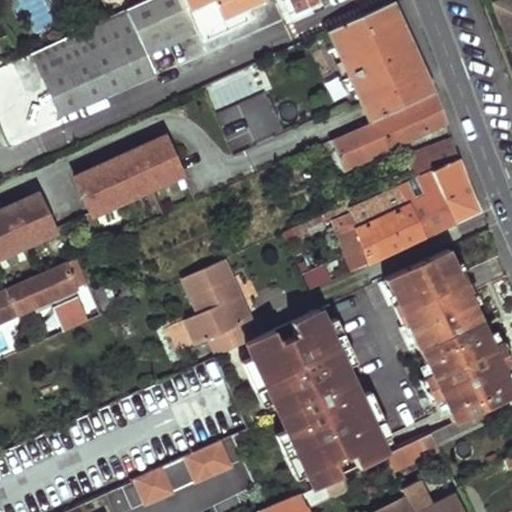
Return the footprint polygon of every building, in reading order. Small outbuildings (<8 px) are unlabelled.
[(145,53),(197,29),(183,0),(148,0),(30,53),(60,117),(155,74),(145,53)] [(260,0),(183,0),(197,29),(260,0)] [(287,0),(277,5),(282,16),(287,14),(292,24),(324,10),(319,0),(287,0)] [(368,121),(432,92),(426,79),(418,60),(393,2),(329,31),(362,107),(368,121)] [(342,170),(446,123),(436,95),(331,143),(342,170)] [(262,96),(236,103),(245,136),(271,129),(262,96)] [(73,179),(90,217),(181,176),(164,138),(73,179)] [(415,176),(457,156),(451,138),(407,160),(415,176)] [(455,222),(478,211),(458,160),(431,172),(455,222)] [(439,230),(455,222),(431,172),(423,176),(428,189),(416,194),(410,182),(401,186),(424,236),(439,230)] [(393,251),(424,236),(401,186),(344,213),(342,208),(326,216),(330,226),(347,219),(351,230),(367,264),(393,251)] [(0,212),(0,257),(53,234),(36,196),(0,212)] [(367,264),(351,230),(336,237),(352,270),(367,264)] [(444,251),(381,279),(412,350),(416,348),(429,376),(445,408),(452,423),(506,397),(511,394),(511,392),(501,369),(490,346),(444,251)] [(0,325),(87,287),(75,261),(0,294),(0,325)] [(247,340),(252,338),(243,321),(248,319),(236,293),(232,295),(225,279),(229,277),(223,263),(186,279),(200,310),(187,316),(197,341),(212,335),(220,353),(247,340)] [(304,276),(310,290),(331,280),(324,267),(304,276)] [(232,295),(236,293),(229,277),(225,279),(232,295)] [(319,307),(291,321),(296,331),(293,333),(296,338),(284,343),(282,338),(280,340),(274,328),(252,338),(247,340),(254,357),(273,401),(288,431),(306,474),(312,487),(385,454),(379,439),(359,396),(346,367),(326,323),(319,307)] [(356,362),(336,318),(326,323),(346,367),(356,362)] [(509,365),(499,342),(490,346),(501,369),(509,365)] [(217,441),(248,427),(216,355),(157,381),(214,358),(243,425),(96,496),(132,480),(207,446),(217,441)] [(273,401),(254,357),(244,362),(263,405),(273,401)] [(445,408),(429,376),(418,380),(434,413),(445,408)] [(389,434),(369,392),(359,396),(379,439),(389,434)] [(306,474),(288,431),(276,435),(296,478),(306,474)] [(219,471),(228,467),(217,441),(207,446),(219,471)] [(132,480),(144,505),(219,471),(207,446),(132,480)] [(511,462),(511,451),(499,458),(504,467),(511,462)] [(463,511),(454,495),(432,506),(419,480),(400,489),(403,495),(412,511),(463,511)] [(306,511),(298,494),(265,507),(258,510),(258,511),(306,511)] [(412,511),(403,495),(367,511),(412,511)]
